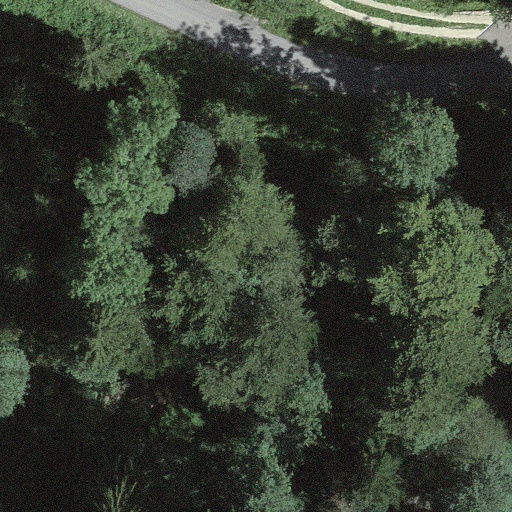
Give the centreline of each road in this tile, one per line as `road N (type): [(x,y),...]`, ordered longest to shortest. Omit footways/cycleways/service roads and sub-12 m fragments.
road 1 (unclassified): [(150,0),(328,67),(388,75),(511,61)]
road 2 (track): [(511,27),(437,23),(342,0)]
